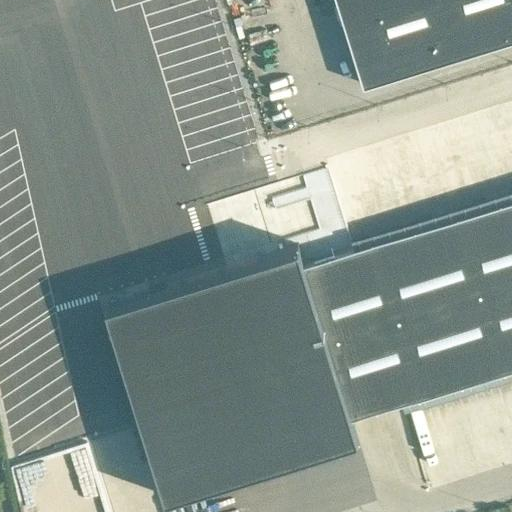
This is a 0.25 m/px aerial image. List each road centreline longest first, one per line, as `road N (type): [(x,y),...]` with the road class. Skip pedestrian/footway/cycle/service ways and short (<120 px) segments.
road 1 (unknown): [(511,83),(271,155),(118,214)]
road 2 (unknown): [(118,214),(83,232),(55,273),(40,341),(63,431),(91,494),(111,511)]
road 3 (unknown): [(300,0),(321,89),(332,100),(511,53)]
road 4 (unknown): [(118,214),(64,0)]
road 5 (unknown): [(389,511),(511,475)]
